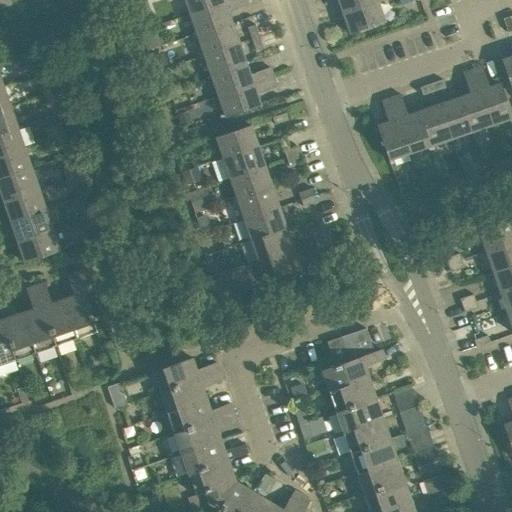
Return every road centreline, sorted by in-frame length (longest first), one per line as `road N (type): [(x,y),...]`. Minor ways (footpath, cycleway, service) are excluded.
road 1 (residential): [(271,461),(245,370),(256,343),(403,293)]
road 2 (residential): [(329,99),(464,54),(471,39),(465,22),(475,7),(497,0)]
road 3 (residential): [(403,293),(329,99)]
road 4 (residential): [(489,511),(454,396)]
